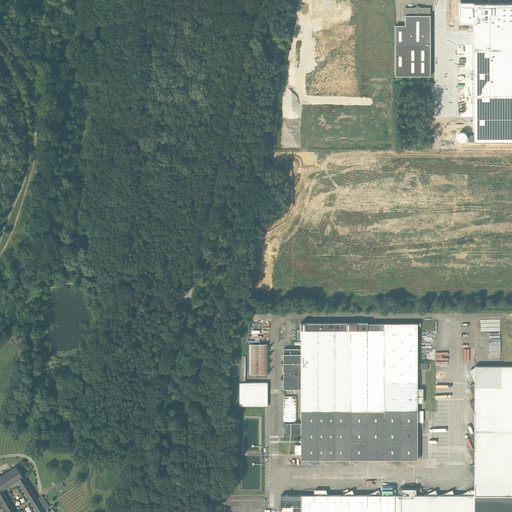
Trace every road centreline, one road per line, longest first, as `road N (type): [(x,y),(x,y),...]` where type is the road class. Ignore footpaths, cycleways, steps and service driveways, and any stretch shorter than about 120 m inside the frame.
road 1 (unknown): [(0,42),(25,81),(34,135),(31,175),(0,255)]
road 2 (unclassified): [(186,306),(142,455)]
